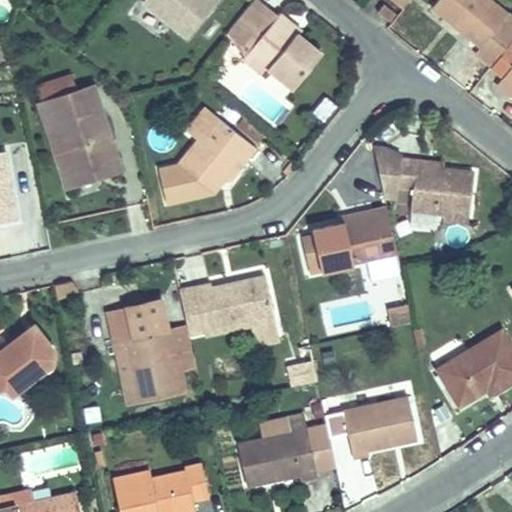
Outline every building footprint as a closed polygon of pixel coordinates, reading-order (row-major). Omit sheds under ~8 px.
[(157,0),(205,36),(232,0),(157,0)] [(290,10),(276,0),(264,0),(242,28),(264,45),(269,38),(292,55),(284,65),(313,87),(339,51),(314,32),(321,22),(295,3),(290,10)] [(431,4),(424,0),(409,0),(407,3),(423,15),(431,4)] [(492,54),(510,67),(511,63),(511,4),(506,0),(458,0),(450,12),(498,46),(492,54)] [(401,9),(396,17),(411,29),(417,22),(401,9)] [(257,54),(278,72),(284,65),(292,55),(269,38),(264,45),(257,54)] [(109,82),(93,89),(100,110),(117,105),(109,82)] [(60,126),(69,123),(91,184),(111,176),(109,171),(137,161),(117,105),(100,110),(93,89),(52,104),(60,126)] [(232,110),(195,161),(232,189),(246,170),(250,174),(274,141),(232,110)] [(69,123),(60,126),(83,186),(91,184),(69,123)] [(20,150),(0,153),(0,224),(34,218),(31,203),(23,205),(17,170),(24,169),(20,150)] [(425,183),(423,206),(482,208),(484,163),(453,162),(428,161),(429,152),(412,151),(411,182),(425,183)] [(453,153),(429,152),(428,161),(453,162),(453,153)] [(31,203),(24,169),(17,170),(23,205),(31,203)] [(383,204),(384,212),(355,218),(324,224),(333,265),(374,256),(394,252),(391,240),(406,236),(398,200),(383,204)] [(353,209),(355,218),(384,212),(383,204),(353,209)] [(423,206),(422,217),(453,219),(453,216),(482,216),(482,208),(423,206)] [(394,252),(374,256),(379,277),(414,270),(412,261),(406,236),(391,240),(394,252)] [(203,282),(216,329),(285,312),(275,269),(221,282),(220,278),(203,282)] [(191,285),(203,332),(216,329),(203,282),(191,285)] [(144,334),(136,336),(153,399),(196,387),(191,368),(180,326),(171,296),(137,305),(144,334)] [(403,309),(406,320),(425,315),(422,304),(403,309)] [(153,399),(136,336),(144,334),(137,305),(113,311),(122,341),(139,403),(153,399)] [(285,312),(262,318),(265,325),(287,320),(285,312)] [(197,321),(180,326),(191,368),(208,363),(197,321)] [(0,382),(10,395),(20,386),(28,394),(66,360),(67,348),(45,323),(12,351),(0,337),(0,382)] [(511,327),(456,361),(475,394),(505,377),(511,373),(511,327)] [(284,362),(290,389),(317,383),(310,356),(284,362)] [(424,386),(358,403),(372,451),(390,446),(388,439),(436,427),(424,386)] [(299,410),(303,426),(276,432),(251,437),(261,479),(314,466),(316,475),(337,470),(335,462),(351,458),(341,416),(325,419),(322,405),(299,410)] [(273,417),(276,432),(303,426),(299,410),(273,417)] [(171,470),(134,477),(142,511),(162,508),(179,504),(180,511),(181,511),(217,505),(214,493),(228,490),(222,460),(206,464),(208,469),(172,476),(171,470)] [(99,511),(94,492),(19,511),(99,511)]
